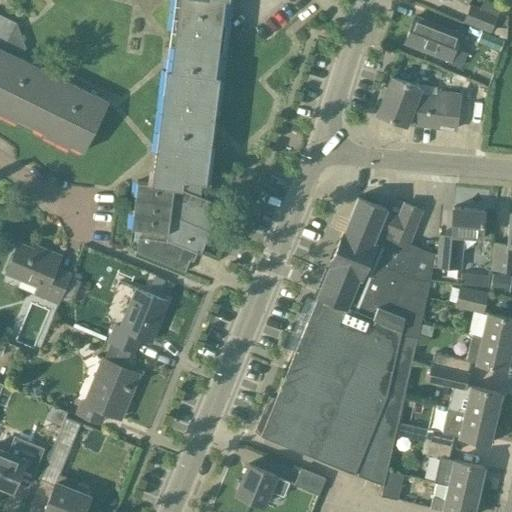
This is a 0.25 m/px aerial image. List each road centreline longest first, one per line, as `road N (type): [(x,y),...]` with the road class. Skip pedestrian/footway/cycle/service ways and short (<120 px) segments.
road 1 (residential): [(169,511),(320,152)]
road 2 (residential): [(320,152),(511,168)]
road 3 (residential): [(320,152),(364,0)]
